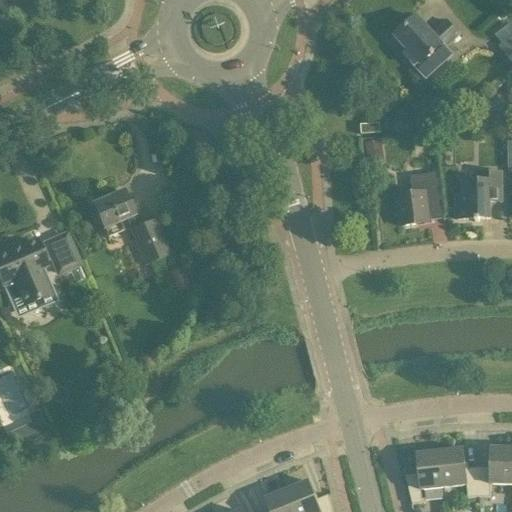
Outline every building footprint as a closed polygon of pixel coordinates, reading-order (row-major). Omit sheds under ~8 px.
[(405,56),(415,67),(426,80),(453,56),(447,49),(460,37),(447,23),(433,35),(418,18),(396,38),(409,53),(405,56)] [(511,37),(501,46),(498,49),(511,65),(511,37)] [(486,107),(499,112),(505,104),(503,95),(496,92),(487,97),(486,107)] [(361,136),(380,135),(380,125),(360,126),(361,136)] [(365,145),(367,165),(383,163),(380,143),(365,145)] [(438,174),(410,178),(412,195),(396,197),(400,228),(444,222),(438,174)] [(456,197),(456,221),(489,220),(488,198),(500,198),(500,174),(477,174),(477,183),(463,183),(463,197),(456,197)] [(127,221),(131,232),(146,264),(169,254),(155,221),(139,228),(123,192),(94,205),(108,238),(123,231),(120,224),(127,221)] [(56,278),(82,268),(67,232),(41,244),(45,253),(42,255),(36,242),(0,257),(0,278),(3,285),(15,280),(26,306),(50,295),(38,269),(47,266),(46,263),(49,262),(56,278)] [(178,294),(189,290),(182,272),(171,276),(178,294)] [(30,425),(37,438),(48,433),(38,411),(27,417),(30,425)] [(511,449),(490,449),(490,470),(478,469),(479,498),(490,498),(490,486),(511,486),(511,449)] [(465,471),(463,450),(440,453),(444,489),(467,487),(468,499),(479,498),(478,469),(465,471)] [(418,476),(405,477),(412,505),(422,504),(421,492),(444,489),(440,453),(416,455),(418,476)] [(332,511),(328,496),(315,501),(308,483),(286,491),(294,511),(332,511)] [(294,511),(286,491),(264,500),(268,511),(294,511)]
